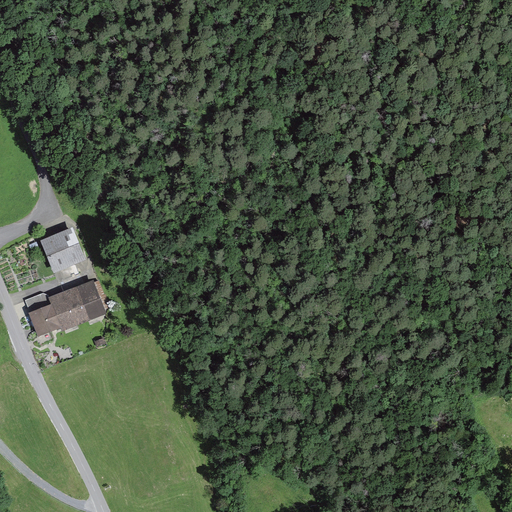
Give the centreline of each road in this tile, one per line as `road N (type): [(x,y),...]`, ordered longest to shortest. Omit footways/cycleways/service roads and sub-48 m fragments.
road 1 (tertiary): [(0,285),(33,374),(103,511)]
road 2 (track): [(0,236),(50,209),(52,184),(0,43)]
road 3 (track): [(102,507),(46,488),(0,444)]
